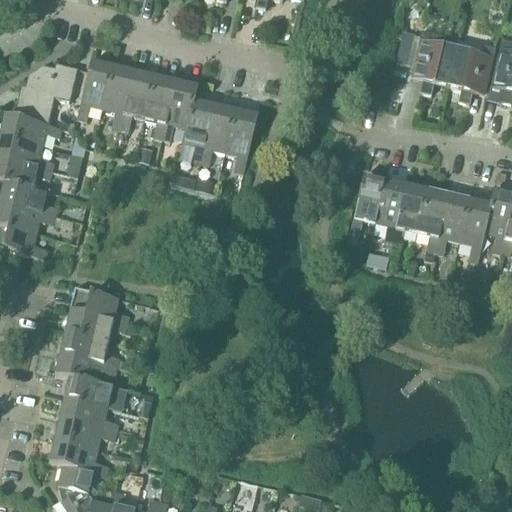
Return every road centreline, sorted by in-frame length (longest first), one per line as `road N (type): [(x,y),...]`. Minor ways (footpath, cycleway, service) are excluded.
road 1 (residential): [(296,83),(0,13)]
road 2 (residential): [(511,155),(373,136)]
